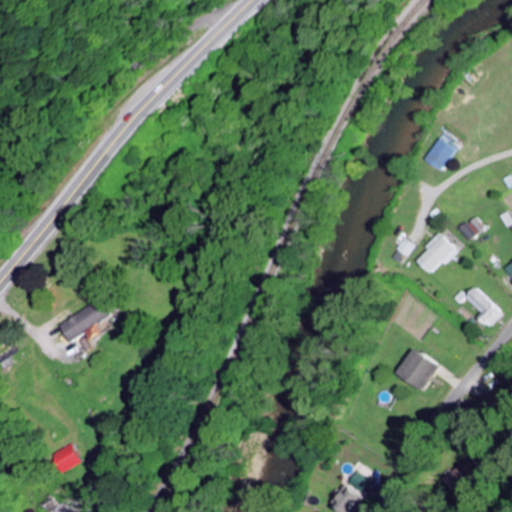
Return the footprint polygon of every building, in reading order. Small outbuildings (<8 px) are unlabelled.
[(459,148),(443,137),(428,160),(443,171),(459,148)] [(469,241),(477,235),(467,222),(459,228),(469,241)] [(418,260),(434,275),(460,248),(444,232),(418,260)] [(393,257),(403,264),(416,245),(406,238),(393,257)] [(481,314),(479,317),(488,327),(502,314),(477,288),(467,299),(481,314)] [(67,325),(78,343),(123,316),(112,298),(67,325)] [(402,374),(428,391),(444,365),(419,349),(402,374)] [(465,491),(474,486),(470,480),(482,471),(473,458),(445,477),(454,491),(462,486),(465,491)] [(345,511),(360,511),(369,502),(362,496),(373,483),(360,473),(350,485),(349,484),(334,503),(345,511)]
